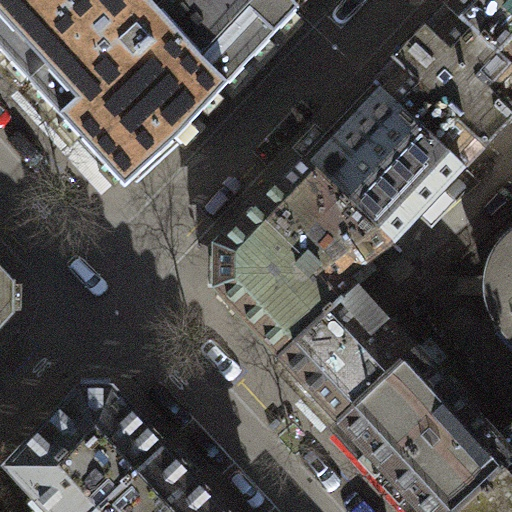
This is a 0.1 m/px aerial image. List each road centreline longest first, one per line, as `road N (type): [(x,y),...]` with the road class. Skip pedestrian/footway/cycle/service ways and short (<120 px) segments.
road 1 (residential): [(106,293),(384,0)]
road 2 (residential): [(310,511),(106,293)]
road 3 (residential): [(106,293),(0,180)]
road 4 (residential): [(106,293),(0,405)]
